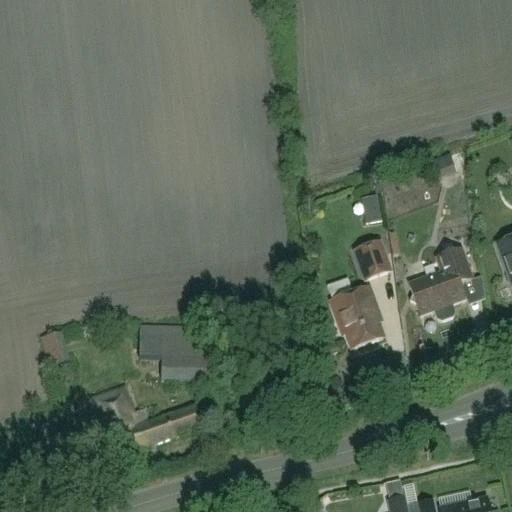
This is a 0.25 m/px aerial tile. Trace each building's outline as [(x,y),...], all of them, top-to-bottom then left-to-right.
[(511,242),(497,248),(511,289),(511,242)] [(366,284),(391,275),(380,246),(356,255),(366,284)] [(420,320),(435,315),(438,323),(442,325),(453,321),(455,317),(452,309),(467,304),(461,288),(473,283),(462,252),(436,261),(441,276),(409,288),(413,300),(410,306),(416,308),(420,320)] [(348,337),(353,353),(383,342),(373,315),(377,313),(369,292),(332,305),(344,339),(348,337)] [(161,384),(211,386),(211,363),(212,363),(212,329),(140,328),(139,363),(162,363),(161,384)] [(62,335),(41,340),(49,369),(70,363),(62,335)] [(198,408),(150,426),(134,431),(130,420),(137,418),(126,388),(90,401),(103,437),(97,440),(107,465),(206,430),(198,408)] [(410,503),(421,502),(418,484),(408,485),(410,503)] [(407,511),(403,493),(387,496),(390,511),(407,511)] [(417,506),(418,511),(435,511),(433,502),(417,506)] [(444,511),(489,511),(487,502),(444,511)]
